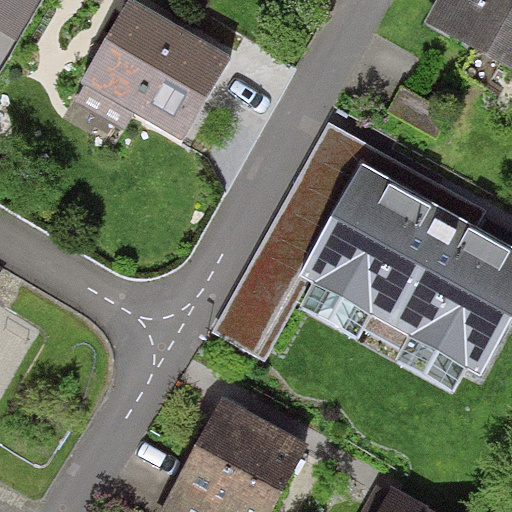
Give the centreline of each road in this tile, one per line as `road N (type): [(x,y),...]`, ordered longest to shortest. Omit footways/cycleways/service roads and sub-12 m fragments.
road 1 (residential): [(361,0),(166,342)]
road 2 (residential): [(166,342),(62,511)]
road 3 (residential): [(0,242),(166,342)]
